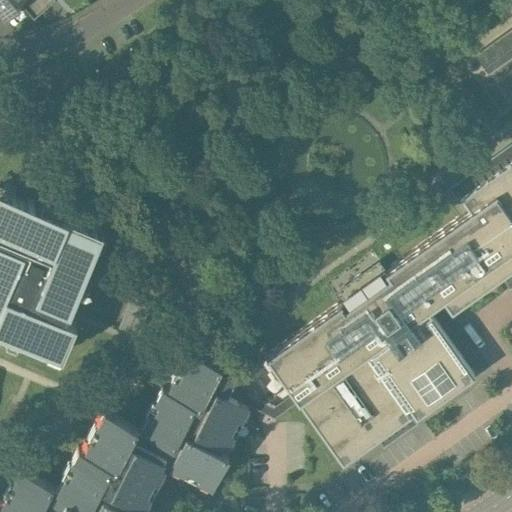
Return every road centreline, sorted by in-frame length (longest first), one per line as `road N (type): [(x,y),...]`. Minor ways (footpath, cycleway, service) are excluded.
road 1 (residential): [(352,511),(360,498),(511,394)]
road 2 (residential): [(133,0),(59,39),(0,43)]
